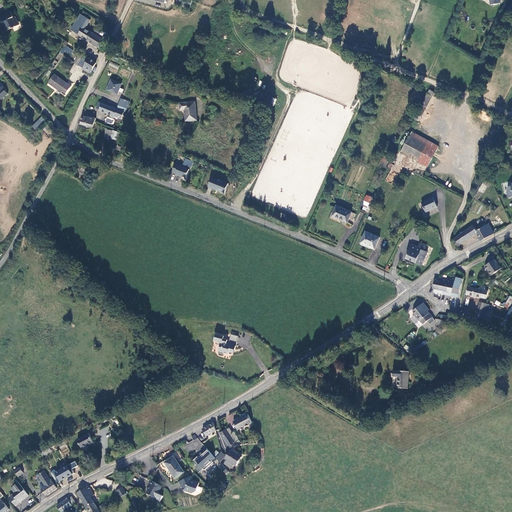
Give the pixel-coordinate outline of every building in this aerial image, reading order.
[(190,8),(191,0),(176,0),(175,4),(190,8)] [(362,13),(364,6),(354,3),(352,10),(362,13)] [(11,11),(1,16),(8,30),(18,25),(16,20),(17,20),(15,16),(13,16),(11,11)] [(81,13),(75,21),(86,29),(92,20),(81,13)] [(387,34),(389,28),(350,15),(348,22),(387,34)] [(101,49),(106,42),(99,37),(93,33),(86,29),(75,21),(70,29),(101,49)] [(382,46),(385,40),(346,27),(344,34),(382,46)] [(65,45),(60,52),(68,57),(73,51),(65,45)] [(77,63),(78,62),(82,56),(78,53),(73,60),(77,63)] [(78,62),(83,65),(87,58),(82,55),(82,56),(78,62)] [(91,72),(95,62),(87,57),(87,58),(83,65),(83,67),(91,72)] [(111,61),(109,66),(117,70),(119,66),(111,61)] [(48,82),(60,92),(61,91),(65,94),(71,86),(67,83),(66,83),(54,74),(48,82)] [(111,79),(107,89),(117,93),(121,83),(111,79)] [(431,92),(425,89),(411,119),(417,121),(431,92)] [(270,96),(267,104),(275,107),(278,99),(270,96)] [(194,102),(180,103),(180,111),(185,111),(186,122),(197,121),(194,102)] [(124,108),(119,106),(118,108),(111,106),(111,107),(99,103),(99,105),(98,110),(111,114),(111,116),(116,118),(117,116),(122,118),(125,110),(123,110),(124,108)] [(48,117),(43,120),(46,124),(47,125),(51,121),(48,117)] [(91,132),(96,121),(83,117),(80,127),(91,132)] [(126,134),(112,131),(112,132),(110,136),(123,141),(126,134)] [(399,151),(426,166),(437,146),(410,132),(399,151)] [(186,153),(191,156),(195,148),(189,146),(186,153)] [(264,201),(308,217),(328,163),(323,161),(323,162),(315,159),(315,160),(310,162),(308,157),(301,159),(300,157),(298,163),(292,146),(289,155),(291,162),(284,159),(282,154),(279,161),(274,159),(275,162),(276,167),(273,168),(276,177),(273,176),(268,190),(270,190),(272,198),(264,201)] [(380,160),(377,165),(383,168),(386,163),(380,160)] [(185,166),(177,163),(173,172),(176,174),(180,176),(181,175),(187,178),(190,170),(184,168),(185,166)] [(87,177),(91,169),(83,165),(79,173),(87,177)] [(229,183),(214,177),(210,187),(218,191),(219,189),(226,192),(229,183)] [(366,207),(370,198),(364,195),(362,201),(361,204),(366,207)] [(431,195),(420,201),(425,211),(436,206),(431,195)] [(351,220),(354,214),(350,213),(334,207),(330,217),(345,224),(347,219),(351,220)] [(500,212),(494,219),(501,226),(508,219),(500,212)] [(480,241),(492,233),(486,223),(474,230),(470,225),(459,234),(453,241),(455,244),(457,242),(459,245),(475,234),(480,241)] [(378,239),(365,233),(360,244),(373,250),(378,239)] [(405,258),(422,265),(428,252),(425,250),(427,245),(421,242),(419,247),(411,243),(405,258)] [(491,277),(502,270),(496,261),(485,268),(491,277)] [(432,287),(440,289),(442,290),(445,278),(437,276),(436,279),(434,279),(432,287)] [(456,277),(455,280),(451,279),(450,283),(452,283),(450,292),(457,294),(459,294),(463,278),(456,277)] [(442,290),(450,292),(452,283),(450,283),(451,279),(445,278),(442,290)] [(482,286),(478,289),(466,286),(464,295),(478,298),(478,297),(486,299),(488,291),(484,290),(485,286),(482,286)] [(503,306),(509,310),(501,325),(504,326),(509,316),(510,317),(511,312),(511,297),(509,296),(503,306)] [(414,310),(416,313),(421,319),(424,323),(428,320),(433,317),(428,311),(429,310),(424,302),(414,310)] [(484,319),(489,305),(480,302),(475,316),(484,319)] [(236,354),(240,336),(233,335),(231,342),(224,340),(225,335),(217,333),(215,342),(219,343),(217,353),(222,355),(222,353),(227,354),(227,352),(236,354)] [(396,388),(407,389),(408,372),(392,371),(391,377),(396,378),(396,388)] [(252,424),(247,415),(233,423),(238,431),(252,424)] [(202,430),(203,432),(206,437),(215,432),(216,431),(214,424),(202,430)] [(227,430),(233,441),(239,438),(235,432),(232,434),(229,429),(227,430)] [(226,431),(220,433),(221,436),(229,448),(234,445),(226,431)] [(81,449),(93,442),(89,434),(76,440),(81,449)] [(64,456),(70,452),(66,444),(59,448),(64,456)] [(52,453),(50,448),(40,453),(43,457),(52,453)] [(228,456),(221,448),(214,454),(208,449),(195,462),(198,465),(196,467),(201,472),(205,468),(206,469),(217,459),(221,463),(228,456)] [(225,459),(236,465),(242,457),(232,450),(225,459)] [(182,470),(172,457),(164,463),(173,476),(182,470)] [(50,473),(55,483),(59,482),(59,483),(73,476),(68,468),(55,474),(54,472),(50,473)] [(21,469),(16,472),(19,478),(25,475),(21,469)] [(54,489),(48,480),(47,480),(46,478),(43,474),(41,472),(36,476),(41,484),(41,485),(43,488),(39,491),(43,497),(54,489)] [(188,475),(177,481),(180,487),(183,486),(185,489),(187,493),(190,493),(196,483),(190,480),(188,475)] [(13,492),(8,496),(13,504),(17,502),(16,501),(26,495),(18,481),(13,484),(17,490),(13,492)] [(162,486),(149,481),(146,487),(148,488),(146,494),(156,499),(162,486)] [(123,487),(117,491),(121,498),(127,494),(123,487)] [(77,494),(87,509),(93,504),(90,498),(92,496),(88,488),(77,494)] [(71,498),(56,507),(59,511),(62,511),(75,505),(71,498)]
